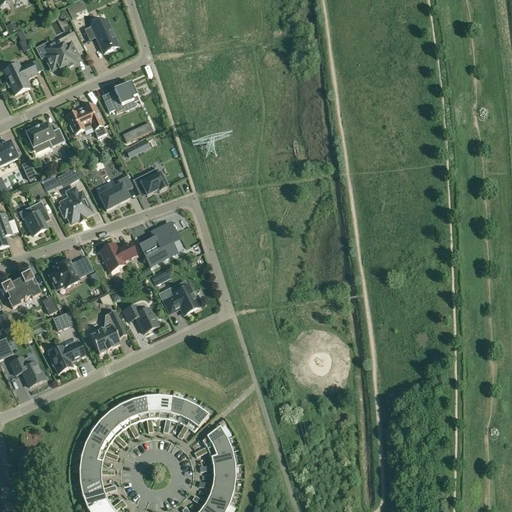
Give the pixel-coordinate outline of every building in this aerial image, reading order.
[(76,18),(75,16),(72,8),(67,11),(72,20),(76,18)] [(20,31),(16,23),(8,28),(11,35),(20,31)] [(91,29),(84,32),(89,43),(96,39),(104,55),(118,49),(108,27),(94,33),(92,28),(91,29)] [(25,53),(30,50),(21,32),(16,34),(21,43),(25,53)] [(79,46),(73,34),(66,37),(70,45),(64,48),(63,46),(57,49),(54,45),(48,48),(51,54),(44,58),(50,69),(57,66),(60,71),(66,68),(68,72),(74,69),(71,63),(78,59),(73,49),(80,46),(79,46)] [(29,90),(25,80),(29,79),(36,76),(31,64),(20,69),(19,66),(4,73),(7,81),(5,82),(8,89),(10,88),(15,97),(29,90)] [(110,101),(104,104),(109,115),(115,112),(116,115),(124,111),(122,108),(133,102),(132,100),(137,98),(131,85),(107,96),(110,101)] [(67,118),(71,127),(70,128),(72,134),(74,133),(75,136),(84,132),(83,129),(91,126),(97,140),(106,136),(93,106),(84,110),(84,112),(77,115),(76,113),(74,114),(73,113),(68,115),(68,117),(67,118)] [(149,124),(122,137),(126,144),(153,132),(149,124)] [(27,138),(24,139),(27,146),(30,145),(33,150),(49,143),(52,149),(64,143),(59,130),(51,134),(48,125),(39,129),(34,131),(34,132),(26,136),(27,138)] [(0,168),(18,160),(10,144),(2,148),(2,147),(0,148),(0,168)] [(136,156),(132,147),(124,150),(129,159),(136,156)] [(29,164),(22,167),(29,182),(36,179),(29,164)] [(58,179),(63,190),(82,178),(77,168),(65,173),(66,175),(58,179)] [(157,170),(132,183),(138,194),(143,191),(146,197),(147,198),(154,195),(158,192),(158,193),(159,194),(167,190),(157,170)] [(117,189),(99,198),(106,213),(116,208),(120,206),(129,201),(125,193),(132,189),(127,178),(115,184),(117,189)] [(40,186),(28,192),(33,201),(39,198),(41,202),(47,199),(40,186)] [(62,208),(59,210),(64,220),(67,218),(71,225),(79,222),(80,224),(85,221),(84,219),(92,215),(81,195),(78,196),(75,190),(66,194),(69,201),(61,205),(62,208)] [(50,222),(49,219),(41,204),(30,209),(32,214),(31,217),(24,220),(33,238),(47,231),(44,225),(50,222)] [(0,250),(9,248),(6,238),(6,237),(6,235),(11,234),(12,237),(12,236),(5,216),(0,217),(0,250)] [(140,247),(149,265),(159,260),(158,257),(162,255),(165,261),(177,255),(172,245),(179,242),(170,225),(152,234),(155,241),(151,243),(150,242),(140,247)] [(110,248),(108,247),(104,248),(104,251),(99,253),(110,274),(125,267),(123,263),(136,257),(130,245),(117,252),(114,246),(110,248)] [(68,262),(63,264),(55,268),(57,274),(50,278),(57,291),(64,287),(66,290),(79,283),(78,280),(85,276),(78,263),(71,267),(68,262)] [(10,288),(9,286),(2,289),(5,296),(4,297),(8,304),(9,304),(12,310),(20,307),(18,304),(24,301),(24,303),(26,302),(26,300),(31,298),(32,300),(40,296),(36,290),(37,289),(34,281),(32,282),(29,275),(22,279),(23,281),(10,288)] [(163,284),(159,277),(152,281),(155,288),(163,284)] [(172,291),(160,297),(170,315),(177,312),(176,311),(180,309),(184,317),(199,310),(196,303),(198,302),(194,294),(192,295),(188,288),(174,295),(172,291)] [(50,300),(43,304),(49,316),(57,312),(50,300)] [(136,307),(124,313),(129,324),(136,321),(144,336),(158,329),(155,323),(156,321),(154,316),(152,316),(149,310),(141,314),(139,313),(136,307)] [(53,321),(58,333),(75,325),(69,313),(53,321)] [(116,338),(118,337),(119,341),(126,337),(115,313),(108,316),(108,317),(108,316),(110,320),(105,322),(104,332),(99,335),(98,332),(91,335),(92,338),(91,338),(90,338),(99,357),(106,353),(107,354),(108,353),(112,351),(113,351),(113,350),(120,347),(121,347),(116,338)] [(0,318),(0,324),(4,332),(11,328),(5,316),(0,318)] [(0,362),(13,356),(6,341),(0,342),(0,362)] [(63,349),(49,356),(52,363),(51,365),(53,368),(55,369),(58,376),(73,369),(70,364),(85,357),(79,345),(64,352),(63,349)] [(22,360),(10,365),(16,377),(23,374),(30,389),(46,382),(41,372),(39,373),(35,365),(28,368),(25,367),(22,360)] [(158,421),(159,398),(159,399),(146,399),(145,399),(149,422),(151,421),(158,421)] [(159,398),(158,421),(159,421),(165,422),(164,427),(169,428),(170,422),(168,422),(172,399),(172,400),(159,399),(159,398)] [(151,421),(149,422),(145,399),(145,400),(133,402),(132,402),(139,423),(140,423),(146,422),(147,428),(152,427),(151,421)] [(177,424),(185,403),(185,404),(173,400),(173,399),(172,399),(168,422),(170,422),(177,424)] [(120,407),(131,428),(133,426),(139,424),(139,423),(132,402),(132,403),(120,408),(120,407)] [(186,403),(185,403),(177,424),(178,425),(184,428),(181,432),(185,435),(188,430),(186,429),(198,409),(197,409),(197,410),(185,404),(186,403)] [(131,434),(135,431),(133,426),(131,428),(120,407),(119,407),(120,408),(109,415),(109,414),(108,414),(122,433),(123,432),(128,429),(131,434)] [(198,409),(186,429),(188,430),(194,435),(208,418),(198,410),(198,409)] [(122,433),(108,414),(108,415),(109,415),(99,424),(99,423),(98,424),(116,439),(117,437),(122,433)] [(116,439),(98,424),(99,425),(91,435),(90,434),(109,447),(110,446),(110,447),(114,441),(118,445),(122,441),(117,437),(116,439)] [(206,449),(200,452),(203,456),(208,454),(207,451),(227,441),(226,441),(219,430),(202,443),(206,449)] [(178,437),(177,439),(179,440),(181,441),(185,435),(181,432),(178,437)] [(84,446),(105,455),(106,453),(109,447),(90,434),(90,435),(91,435),(85,447),(84,446)] [(125,445),(122,441),(118,445),(123,450),(125,448),(127,446),(125,445)] [(211,460),(232,453),(227,442),(228,441),(227,441),(207,451),(208,454),(210,460),(211,460)] [(80,459),(102,464),(104,458),(110,460),(112,455),(106,453),(105,455),(84,446),(84,447),(85,447),(81,459),(80,459)] [(233,454),(232,453),(211,460),(212,467),(206,468),(207,473),(213,472),(212,470),(235,467),(235,466),(235,467),(232,454),(233,454)] [(102,465),(102,464),(80,459),(80,460),(81,460),(79,473),(78,473),(101,474),(101,472),(102,465)] [(235,467),(212,470),(213,472),(213,479),(236,480),(235,480),(235,467)] [(101,483),(101,477),(107,477),(107,472),(101,472),(101,474),(78,473),(79,473),(79,486),(78,486),(101,484),(101,483)] [(212,486),(206,485),(205,490),(211,491),(212,489),(234,494),(234,493),(233,493),(235,481),(236,481),(236,480),(213,479),(212,486)] [(103,493),(103,491),(101,484),(78,486),(78,487),(79,487),(82,499),(81,499),(81,500),(103,493)] [(110,494),(109,489),(103,491),(103,493),(81,500),(82,500),(87,511),(86,511),(85,511),(86,511),(107,502),(106,502),(107,502),(104,495),(110,494)] [(209,498),(230,507),(230,506),(233,494),(234,494),(212,489),(211,491),(209,498)] [(230,507),(209,498),(206,504),(199,500),(197,505),(203,509),(205,506),(213,511),(226,511),(229,507),(230,507)] [(107,502),(86,511),(112,511),(113,511),(116,511),(120,509),(117,505),(111,510),(107,502)] [(122,511),(126,508),(123,504),(122,502),(117,505),(120,509),(122,511)]
